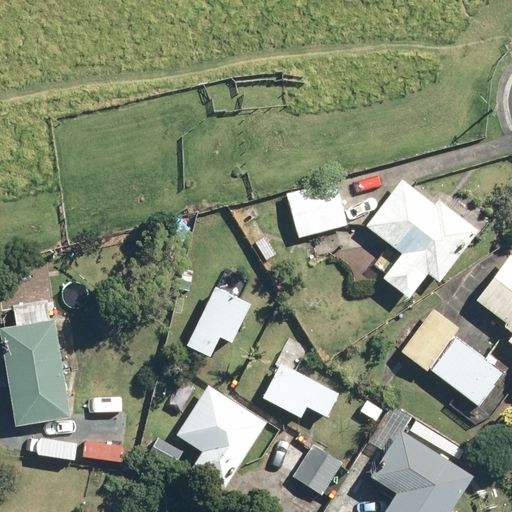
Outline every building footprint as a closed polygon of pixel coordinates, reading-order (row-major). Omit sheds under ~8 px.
[(443,282),(479,235),(484,238),(505,211),(474,187),(457,210),(443,200),(440,205),(406,178),(369,226),(405,253),(387,276),(414,297),(432,273),(443,282)] [(337,180),(291,193),(303,237),(349,224),(337,180)] [(511,257),(479,300),(509,323),(506,327),(511,331),(511,339),(511,340),(511,257)] [(217,284),(187,344),(214,357),(224,336),(237,342),(256,304),(217,284)] [(20,325),(5,327),(18,425),(75,417),(62,321),(41,324),(38,301),(17,304),(20,325)] [(436,308),(403,351),(428,371),(431,367),(482,407),(508,374),(458,335),(463,329),(436,308)] [(343,393),(285,363),(267,397),(306,417),(312,406),(331,416),(343,393)] [(212,385),(180,433),(208,451),(196,469),(228,490),(271,424),(212,385)] [(392,402),(367,439),(389,453),(374,475),(401,493),(388,511),(461,511),(458,510),(479,479),(406,430),(415,418),(392,402)] [(286,428),(267,456),(324,494),(346,462),(316,442),(313,447),(286,428)] [(186,452),(159,436),(148,454),(175,470),(186,452)]
